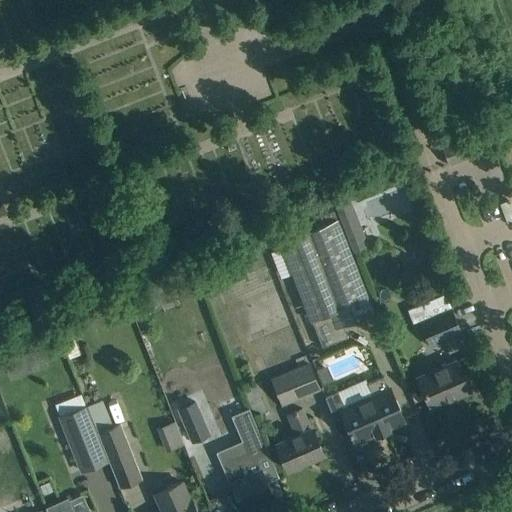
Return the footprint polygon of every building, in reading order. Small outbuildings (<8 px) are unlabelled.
[(441,146),(449,165),(470,156),(463,138),(441,146)] [(337,209),(353,251),(369,245),(351,198),(335,204),(337,209)] [(377,313),(353,251),(337,209),(318,217),(321,225),(279,241),(310,320),(312,319),(322,345),(348,335),(344,325),(377,313)] [(451,309),(433,317),(420,322),(430,345),(461,332),(451,309)] [(308,360),(272,376),(284,403),(320,388),(308,360)] [(418,377),(431,407),(470,390),(457,360),(418,377)] [(334,418),(344,414),(350,429),(349,430),(350,433),(352,433),(355,440),(375,432),(376,435),(389,430),(388,426),(403,420),(385,377),(341,395),(339,391),(326,396),(334,418)] [(104,398),(88,404),(120,487),(142,478),(121,423),(114,426),(104,398)] [(209,434),(194,401),(178,408),(192,441),(209,434)] [(85,406),(59,416),(81,471),(107,461),(85,406)] [(248,452),(223,463),(234,489),(242,507),(272,494),(265,476),(257,458),(270,452),(250,408),(232,415),(248,452)] [(277,444),(280,451),(288,469),(323,454),(312,428),(311,428),(302,408),(288,414),(298,435),(277,444)] [(161,511),(197,511),(183,478),(152,492),(161,511)] [(74,511),(68,496),(45,507),(47,511),(74,511)]
